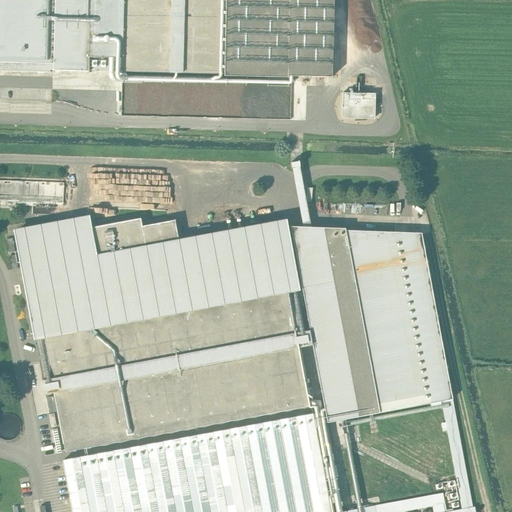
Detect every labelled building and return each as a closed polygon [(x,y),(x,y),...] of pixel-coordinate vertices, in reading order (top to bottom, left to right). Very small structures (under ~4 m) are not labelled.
[(0,0),(0,71),(50,73),(50,70),(53,70),(53,71),(88,71),(88,72),(89,72),(89,71),(122,71),(224,74),(224,76),(288,78),(288,76),(332,77),(333,0),(0,0)] [(351,20),(349,42),(360,43),(362,21),(351,20)] [(374,118),(374,94),(342,94),(342,118),(374,118)] [(0,180),(0,204),(63,207),(63,183),(0,180)] [(142,226),(140,218),(91,228),(89,219),(15,232),(34,337),(43,335),(51,379),(39,381),(42,395),(54,393),(65,452),(114,443),(308,406),(297,348),(312,345),(326,423),(379,413),(378,405),(428,395),(430,403),(441,401),(461,509),(445,511),(444,511),(443,504),(444,504),(442,493),(342,511),(330,511),(329,504),(341,501),(327,424),(315,427),(312,414),(63,460),(72,511),(399,511),(432,506),(432,511),(475,511),(474,507),(472,507),(420,233),(345,231),(345,229),(290,227),(310,330),(296,333),(289,293),(299,291),(286,220),(178,240),(174,220),(142,226)] [(9,253),(15,252),(12,238),(6,239),(9,253)] [(12,270),(18,269),(15,255),(9,256),(12,270)] [(39,356),(45,355),(42,341),(36,343),(39,356)] [(48,410),(46,401),(36,403),(38,414),(53,411),(53,409),(48,410)] [(17,430),(17,429),(17,426),(16,424),(15,422),(13,420),(12,419),(9,417),(5,416),(2,416),(0,416),(0,441),(1,442),(4,442),(6,442),(8,441),(10,440),(13,439),(14,437),(16,435),(16,433),(17,430)]
